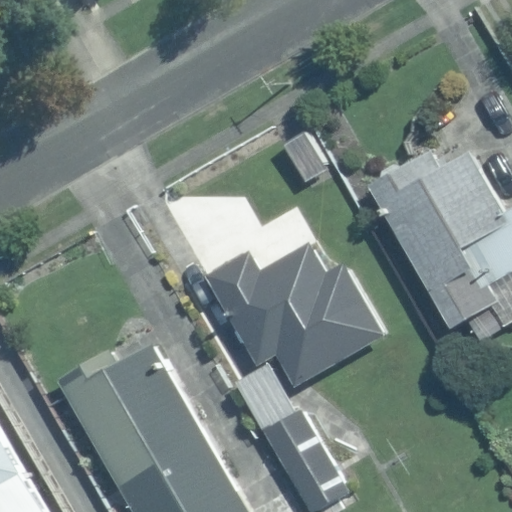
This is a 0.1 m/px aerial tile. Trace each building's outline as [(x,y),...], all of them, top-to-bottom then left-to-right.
[(420,169),(379,199),(456,330),(472,321),(484,341),(509,326),(492,297),(511,284),(511,215),(511,216),(477,157),(430,185),(420,169)] [(258,251),(213,277),(266,365),(285,353),(306,388),(395,335),(353,264),(337,274),(318,242),(270,271),(258,251)] [(123,349),(63,383),(135,511),(257,511),(164,344),(131,363),(123,349)] [(276,366),(243,384),(314,511),(347,511),(362,503),(305,401),(298,405),(276,366)] [(0,511),(60,511),(0,409),(0,511)]
